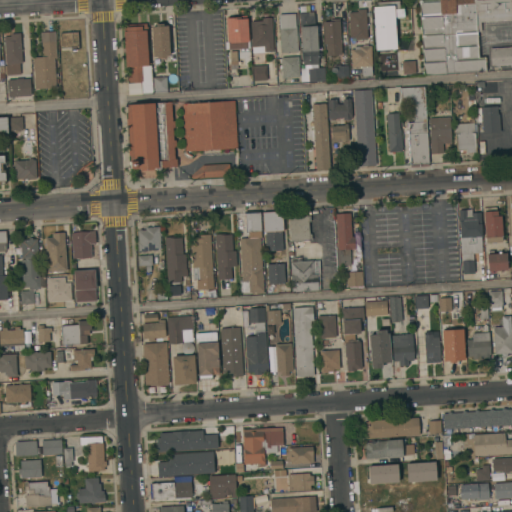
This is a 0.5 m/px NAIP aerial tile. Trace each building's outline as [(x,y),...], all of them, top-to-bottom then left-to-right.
[(419,3),(438,2),(438,0),(511,0),(511,20),(480,22),(481,31),(476,32),(476,41),(478,41),(478,44),(477,44),(478,58),(484,57),(485,71),(424,74),(419,3)] [(377,7),(377,2),(398,1),(399,9),(402,8),(403,17),(393,17),(396,49),(375,51),(372,7),(377,7)] [(367,39),(354,40),(354,43),(349,43),(347,12),(356,12),(356,9),(365,9),(365,11),(370,11),(372,36),(371,36),(371,43),(368,43),(368,36),(366,37),(367,39)] [(298,13),(313,12),(313,15),(314,15),(316,50),(317,64),(302,65),(302,64),(304,64),(301,62),(298,13)] [(278,28),(279,28),(278,15),(294,13),(295,27),(297,52),(280,53),(278,28)] [(247,48),(240,48),(227,49),(225,18),(229,18),(229,17),(246,15),(248,42),(246,42),(247,48)] [(252,53),(249,22),(261,21),(261,19),(270,18),(273,51),(252,53)] [(341,54),(325,55),(324,44),(323,22),(331,22),(331,19),(339,19),(341,54)] [(140,94),(128,95),(128,84),(133,83),(133,82),(127,82),(127,72),(130,72),(130,67),(124,67),(123,24),(145,24),(146,27),(147,27),(148,62),(147,62),(147,65),(151,65),(152,93),(141,93),(140,82),(140,94)] [(169,56),(165,56),(165,58),(156,59),(156,56),(152,57),(150,27),(155,27),(155,24),(162,24),(162,26),(167,26),(169,56)] [(55,88),(34,89),(32,58),(41,57),(39,32),(54,31),(56,58),(53,58),(55,88)] [(77,31),(79,50),(60,51),(59,32),(77,31)] [(10,36),(10,34),(19,33),(22,63),(19,63),(20,74),(6,75),(3,37),(10,36)] [(412,51),(397,52),(396,40),(412,39),(412,51)] [(350,49),(353,49),(353,46),(370,45),(371,75),(361,75),(361,66),(351,67),(350,49)] [(511,47),(511,65),(490,66),(489,49),(511,47)] [(236,65),(229,65),(228,52),(236,51),(236,65)] [(281,68),(279,68),(279,65),(280,65),(280,58),(298,57),(299,77),(281,77),(281,68)] [(414,74),(402,74),(401,61),(414,61),(414,74)] [(266,80),(252,80),(252,66),(266,65),(266,80)] [(348,78),(334,79),(333,65),(339,65),(340,66),(347,65),(348,78)] [(324,68),(324,81),(307,81),(307,69),(324,68)] [(166,77),(166,92),(154,93),(153,77),(166,77)] [(14,79),(14,78),(22,78),(22,79),(29,79),(30,96),(7,97),(6,80),(14,79)] [(428,163),(409,164),(407,122),(412,122),(412,120),(414,120),(412,98),(401,99),(400,88),(423,86),(428,163)] [(370,90),(375,164),(357,166),(352,91),(370,90)] [(351,116),(350,116),(350,119),(342,120),(342,117),(329,118),(327,99),(336,99),(336,104),(342,104),(342,99),(350,99),(351,116)] [(233,100),(236,148),(184,151),(181,104),(233,100)] [(168,166),(152,168),(152,170),(139,171),(139,168),(129,169),(127,152),(129,151),(128,124),(126,125),(125,119),(127,118),(127,106),(164,103),(168,166)] [(170,103),(171,121),(174,120),(174,127),(171,127),(172,140),(175,139),(175,146),(173,146),(174,159),(176,159),(176,166),(168,166),(164,103),(170,103)] [(315,166),(314,166),(313,162),(314,161),(311,104),(326,104),(329,169),(315,170),(315,166)] [(499,132),(482,133),(480,107),(496,106),(497,114),(498,114),(499,132)] [(397,113),(398,129),(400,129),(401,151),(388,152),(385,113),(397,113)] [(22,130),(8,130),(7,117),(21,116),(22,130)] [(451,143),(442,144),(442,153),(429,153),(429,139),(430,139),(428,118),(449,116),(451,143)] [(473,123),(475,153),(465,153),(465,149),(455,150),(454,123),(473,123)] [(348,141),(331,142),(330,126),(347,124),(348,141)] [(508,150),(484,151),(483,141),(508,140),(508,150)] [(34,159),(36,177),(14,179),(13,161),(34,159)] [(229,164),(229,177),(192,178),(190,178),(190,175),(202,165),(229,164)] [(495,207),(496,216),(500,215),(501,240),(485,241),(483,208),(495,207)] [(470,210),(471,213),(479,212),(481,253),(473,253),(473,273),(462,273),(461,254),(460,254),(458,210),(470,210)] [(281,212),(283,231),(281,231),(283,250),(266,251),(265,232),(263,232),(261,213),(281,212)] [(237,232),(236,215),(259,213),(260,230),(245,232),(237,232)] [(349,213),(351,237),(353,236),(354,249),(349,249),(350,265),(338,266),(337,249),(335,214),(349,213)] [(307,215),(309,215),(310,221),(308,222),(308,234),(311,234),(311,240),(289,241),(287,216),(307,215)] [(160,250),(137,251),(136,230),(145,230),(144,227),(159,227),(160,250)] [(66,271),(47,272),(45,238),(52,237),(52,233),(64,232),(66,271)] [(94,232),(95,243),(90,244),(91,257),(72,258),(70,233),(94,232)] [(212,280),(192,281),(190,244),(193,244),(193,238),(197,238),(197,235),(210,234),(212,280)] [(221,234),(231,234),(232,250),(235,250),(236,266),(230,266),(231,278),(217,279),(214,234),(221,234)] [(28,240),(28,237),(32,237),(32,239),(37,239),(39,288),(35,289),(33,292),(34,303),(20,304),(19,291),(28,291),(28,287),(22,287),(20,240),(28,240)] [(172,237),(172,238),(181,237),(182,254),(185,254),(186,276),(180,276),(181,282),(167,283),(164,237),(172,237)] [(261,268),(262,268),(263,293),(255,294),(255,292),(248,292),(248,281),(240,282),(239,238),(260,237),(261,268)] [(497,253),(497,251),(500,251),(500,253),(506,253),(506,270),(486,270),(486,254),(497,253)] [(151,254),(151,265),(137,266),(137,255),(151,254)] [(320,290),(291,291),(290,262),(318,260),(320,290)] [(283,264),(285,264),(285,268),(283,268),(284,282),(268,283),(267,264),(283,263),(283,264)] [(73,270),(94,269),(94,272),(96,301),(75,302),(73,274),(73,270)] [(361,271),(362,286),(346,287),(346,272),(361,271)] [(64,277),(64,283),(70,283),(71,300),(47,301),(46,278),(64,277)] [(179,285),(180,295),(169,295),(168,286),(179,285)] [(158,294),(158,289),(163,288),(164,294),(165,294),(166,299),(157,300),(156,294),(158,294)] [(501,290),(502,304),(501,304),(501,311),(490,311),(490,305),(488,305),(487,291),(501,290)] [(428,307),(414,308),(414,296),(427,295),(428,307)] [(396,297),(396,298),(400,297),(401,321),(399,321),(399,322),(390,323),(389,297),(396,297)] [(451,311),(439,311),(438,298),(450,297),(451,311)] [(385,301),(386,314),(365,316),(364,302),(382,301),(385,301)] [(312,321),(310,321),(313,375),(296,376),(292,307),(312,306),(312,321)] [(363,321),(358,322),(359,334),(354,334),(354,342),(360,341),(361,368),(355,368),(355,370),(346,371),(346,364),(345,364),(344,343),(343,343),(341,308),(362,307),(363,321)] [(260,370),(261,374),(253,375),(252,372),(246,372),(244,337),(254,336),(253,323),(248,323),(247,308),(264,308),(265,322),(263,322),(264,333),(265,333),(267,370),(260,370)] [(487,308),(487,319),(480,319),(479,308),(487,308)] [(280,324),(267,324),(266,311),(279,310),(280,324)] [(156,313),(156,321),(143,322),(143,314),(156,313)] [(511,353),(506,353),(506,356),(501,356),(501,354),(493,354),(491,327),(502,327),(501,316),(510,315),(511,340),(511,353)] [(192,316),(193,330),(191,330),(191,337),(193,337),(193,342),(187,342),(187,341),(182,341),(182,343),(169,343),(168,317),(192,316)] [(334,316),(335,337),(318,337),(317,316),(334,316)] [(142,323),(158,323),(157,319),(164,319),(164,337),(153,338),(153,341),(147,341),(147,339),(142,339),(142,323)] [(60,326),(77,325),(77,321),(90,320),(91,330),(89,330),(89,335),(86,335),(87,343),(58,345),(58,340),(61,340),(60,326)] [(36,325),(43,325),(44,328),(50,327),(51,332),(48,333),(49,341),(37,342),(36,325)] [(0,331),(1,331),(1,327),(6,327),(6,330),(14,329),(13,327),(19,327),(19,329),(22,329),(22,332),(22,344),(23,346),(0,346),(0,331)] [(242,376),(228,377),(228,374),(222,374),(219,328),(239,327),(242,376)] [(442,361),(441,330),(462,329),(464,359),(442,361)] [(369,335),(375,335),(374,331),(380,331),(380,334),(388,334),(389,358),(380,359),(380,366),(371,367),(369,335)] [(218,368),(217,368),(217,373),(211,374),(211,378),(198,378),(198,376),(197,376),(195,333),(215,332),(218,368)] [(490,354),(488,355),(488,358),(472,359),(472,356),(467,356),(466,340),(471,339),(471,333),(488,332),(490,354)] [(391,335),(408,334),(408,343),(412,343),(412,349),(415,349),(415,354),(412,354),(413,360),(407,361),(408,366),(398,367),(398,361),(393,361),(391,335)] [(431,335),(432,338),(438,337),(440,362),(425,363),(423,335),(431,335)] [(165,342),(168,384),(165,384),(166,385),(149,386),(149,385),(144,385),(142,344),(165,342)] [(291,343),(292,371),(288,371),(288,376),(281,376),(280,372),(276,372),(274,344),(291,343)] [(72,351),(93,349),(94,357),(90,357),(90,369),(84,369),(84,371),(69,372),(69,370),(67,370),(67,368),(69,368),(69,366),(76,365),(76,361),(72,362),(72,360),(63,361),(63,363),(56,363),(55,350),(62,349),(62,351),(72,351)] [(339,369),(333,370),(333,372),(321,373),(319,351),(338,350),(339,369)] [(50,367),(44,367),(44,371),(31,371),(31,369),(24,369),(23,353),(50,351),(50,367)] [(0,354),(15,354),(17,377),(6,377),(6,375),(4,375),(4,372),(0,372),(0,354)] [(193,355),(195,383),(173,384),(172,356),(193,355)] [(63,382),(63,381),(68,380),(68,381),(70,381),(70,383),(85,382),(84,380),(95,379),(96,397),(62,399),(62,394),(52,395),(51,382),(63,382)] [(29,384),(30,401),(5,403),(4,386),(29,384)] [(511,425),(442,430),(441,414),(447,413),(446,412),(450,412),(450,413),(461,412),(461,411),(465,411),(465,412),(474,412),(474,410),(477,410),(477,411),(488,411),(488,409),(492,409),(492,410),(501,410),(500,408),(504,408),(504,409),(511,409),(511,425)] [(418,434),(365,438),(363,421),(417,417),(418,434)] [(440,420),(440,433),(429,434),(428,421),(440,420)] [(282,445),(270,446),(270,453),(263,453),(264,464),(243,465),(241,430),(281,427),(282,445)] [(155,442),(156,442),(156,438),(159,438),(159,432),(202,430),(202,435),(216,434),(217,448),(156,453),(155,442)] [(511,453),(474,456),(474,458),(461,459),(460,435),(504,433),(504,440),(511,439),(511,453)] [(442,437),(450,436),(450,446),(447,446),(447,451),(449,451),(450,459),(443,460),(442,437)] [(106,467),(104,468),(104,471),(93,472),(93,473),(90,473),(90,472),(87,472),(87,457),(86,457),(86,446),(79,446),(79,438),(101,437),(101,444),(103,444),(103,462),(106,462),(106,467)] [(402,457),(373,459),(373,458),(365,459),(364,448),(365,448),(365,442),(405,439),(405,441),(404,441),(404,445),(412,444),(413,454),(402,455),(402,457)] [(61,440),(61,454),(42,456),(41,441),(61,440)] [(14,443),(36,441),(37,456),(15,457),(14,445),(14,443)] [(441,442),(442,459),(434,459),(433,442),(441,442)] [(311,446),(312,463),(290,464),(290,461),(288,462),(287,448),(311,446)] [(72,462),(71,462),(71,466),(65,467),(64,463),(63,463),(62,449),(71,448),(72,462)] [(156,462),(167,462),(167,458),(170,458),(170,454),(212,452),(214,473),(157,477),(156,462)] [(511,473),(504,474),(504,472),(501,472),(501,471),(492,472),(491,459),(511,457),(511,473)] [(40,478),(28,478),(29,479),(27,480),(27,479),(21,479),(21,475),(18,475),(18,470),(20,470),(20,462),(39,460),(40,478)] [(281,461),(282,468),(269,469),(269,461),(281,461)] [(404,464),(405,483),(434,481),(434,462),(404,464)] [(366,485),(397,483),(396,465),(366,466),(366,485)] [(481,469),(481,465),(488,465),(489,480),(476,481),(475,469),(481,469)] [(309,473),(309,476),(312,476),(313,485),(310,485),(310,490),(288,492),(287,474),(309,473)] [(224,495),(224,497),(209,498),(208,477),(234,475),(235,497),(230,497),(230,495),(224,495)] [(105,502),(93,503),(94,504),(90,505),(90,503),(79,504),(78,500),(76,500),(76,494),(78,494),(77,490),(84,489),(83,479),(98,478),(98,484),(100,484),(101,491),(103,491),(104,495),(105,502)] [(190,481),(191,497),(174,498),(174,497),(151,499),(150,484),(173,482),(173,483),(190,481)] [(511,497),(494,499),(493,483),(511,481),(511,497)] [(46,487),(48,487),(49,498),(51,497),(51,506),(25,508),(24,495),(27,495),(27,491),(24,492),(24,482),(27,482),(27,483),(46,482),(46,487)] [(488,500),(476,501),(475,498),(459,499),(458,485),(487,483),(488,500)] [(238,511),(238,497),(252,496),(252,511),(238,511)] [(314,496),(315,511),(269,511),(269,499),(314,496)]
